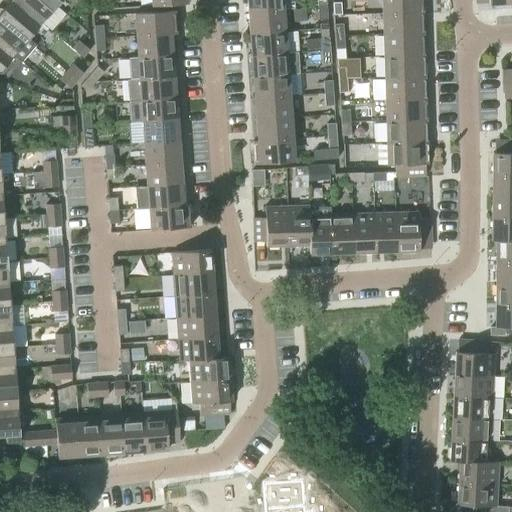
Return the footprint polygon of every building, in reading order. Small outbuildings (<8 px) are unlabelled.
[(42,22),(16,0),(10,0),(0,12),(0,14),(28,38),(42,22)] [(57,5),(50,0),(16,0),(42,22),(57,5)] [(283,10),(282,0),(247,0),(248,11),(283,10)] [(380,0),(381,13),(421,12),(420,0),(380,0)] [(326,19),(325,6),(317,7),(317,20),(326,19)] [(135,13),(136,35),(171,33),(171,34),(175,34),(174,10),(135,13)] [(284,31),(283,10),(248,11),(250,33),(284,31)] [(422,33),(421,12),(381,13),(382,35),(422,33)] [(28,38),(0,14),(0,42),(14,54),(22,61),(36,44),(28,38)] [(333,24),(334,37),(342,36),(341,24),(333,24)] [(93,26),(94,38),(102,37),(101,26),(93,26)] [(286,52),(284,31),(250,33),(251,54),(286,52)] [(172,55),(171,34),(171,33),(136,35),(138,57),(172,55)] [(423,55),(422,33),(382,35),(382,57),(423,55)] [(344,49),(342,36),(334,37),(335,49),(344,49)] [(104,51),(102,37),(94,38),(95,51),(104,51)] [(319,38),(320,51),(329,50),(328,38),(319,38)] [(82,58),(83,57),(88,50),(78,40),(71,48),(82,58)] [(14,54),(0,42),(0,71),(6,76),(9,76),(22,61),(14,54)] [(330,63),(329,50),(320,51),(321,64),(330,63)] [(287,74),(286,52),(251,54),(253,76),(287,74)] [(297,52),(286,52),(287,74),(298,73),(297,52)] [(174,76),(172,55),(138,57),(139,78),(174,76)] [(423,77),(423,55),(382,57),(383,78),(423,77)] [(72,63),(67,70),(78,79),(83,73),(72,63)] [(95,67),(88,75),(95,81),(102,73),(95,67)] [(336,67),(337,80),(346,79),(345,67),(336,67)] [(78,79),(67,70),(59,79),(69,88),(78,79)] [(289,95),(287,74),(253,76),(255,97),(289,95)] [(86,91),(95,81),(88,75),(79,85),(86,91)] [(175,98),(174,76),(139,78),(127,79),(129,100),(175,98)] [(424,98),(423,77),(383,78),(372,79),(372,100),(384,100),(424,98)] [(347,91),(346,79),(337,80),(338,92),(347,91)] [(322,81),(323,93),(332,92),(331,81),(322,81)] [(333,105),(332,92),(323,93),(324,106),(333,105)] [(290,117),(289,95),(255,97),(256,119),(290,117)] [(177,119),(175,98),(129,100),(130,122),(142,121),(177,119)] [(425,120),(424,98),(384,100),(385,122),(425,120)] [(339,110),(340,123),(348,122),(347,110),(339,110)] [(82,113),(83,126),(91,125),(91,113),(82,113)] [(61,116),(62,126),(75,125),(74,115),(61,116)] [(292,138),(290,117),(256,119),(258,140),(292,138)] [(178,141),(177,119),(142,121),(144,142),(178,141)] [(425,141),(425,120),(385,122),(385,123),(385,124),(385,141),(385,143),(425,141)] [(350,135),(348,122),(340,123),(341,135),(350,135)] [(325,124),(326,136),(335,135),(334,123),(325,124)] [(385,123),(373,124),(374,142),(385,141),(385,124),(385,123)] [(76,135),(75,125),(62,126),(63,136),(76,135)] [(91,125),(83,126),(84,146),(93,146),(91,125)] [(336,148),(335,135),(326,136),(327,149),(336,148)] [(293,160),(292,138),(258,140),(252,140),(254,163),(293,160)] [(180,162),(178,141),(144,142),(145,164),(180,162)] [(426,164),(425,141),(385,143),(386,166),(393,165),(394,178),(425,177),(424,164),(426,164)] [(11,152),(0,152),(0,170),(0,174),(13,173),(11,152)] [(511,152),(492,152),(491,175),(511,174),(511,152)] [(105,154),(106,166),(114,166),(113,153),(105,154)] [(42,160),(43,171),(56,170),(56,159),(42,160)] [(181,184),(180,162),(145,164),(147,185),(181,184)] [(115,178),(114,166),(106,166),(106,178),(115,178)] [(307,175),(306,166),(293,167),(294,176),(307,175)] [(318,166),(306,166),(307,175),(307,179),(319,179),(318,166)] [(251,170),(252,180),(264,179),(263,169),(251,170)] [(43,171),(31,172),(32,187),(57,184),(56,170),(43,171)] [(371,172),(372,181),(384,180),(384,172),(371,172)] [(350,182),(350,173),(337,174),(337,182),(350,182)] [(362,173),(350,173),(350,182),(362,181),(362,173)] [(511,196),(511,174),(491,175),(491,196),(511,196)] [(183,204),(181,184),(147,185),(135,186),(136,208),(148,207),(183,205),(183,204)] [(511,217),(511,196),(491,196),(491,218),(511,217)] [(108,198),(108,210),(117,210),(116,197),(108,198)] [(46,203),(46,213),(59,212),(59,202),(46,203)] [(187,204),(183,204),(183,205),(148,207),(150,229),(189,226),(187,204)] [(308,243),(309,213),(308,204),(286,205),(287,244),(308,243)] [(287,244),(286,205),(264,205),(264,217),(252,217),(253,241),(265,240),(265,244),(287,244)] [(118,222),(117,210),(108,210),(109,223),(118,222)] [(416,210),(394,211),(395,250),(417,249),(417,228),(429,228),(429,218),(416,218),(416,210)] [(395,250),(394,211),(373,212),(374,251),(395,250)] [(60,225),(59,212),(46,213),(40,214),(40,227),(60,225)] [(352,251),(351,212),(330,213),(331,252),(352,251)] [(374,251),(373,212),(351,212),(352,251),(374,251)] [(331,252),(330,213),(309,213),(308,243),(309,253),(331,252)] [(511,239),(511,217),(491,218),(491,240),(495,240),(495,239),(511,239)] [(511,239),(495,239),(495,240),(495,261),(511,260),(511,239)] [(49,248),(49,258),(62,257),(62,247),(49,248)] [(170,251),(172,273),(211,271),(209,248),(170,251)] [(63,267),(62,257),(49,258),(50,268),(63,267)] [(511,282),(511,260),(495,261),(494,282),(511,282)] [(0,282),(8,282),(7,261),(0,261),(0,282)] [(113,265),(114,278),(122,277),(121,264),(113,265)] [(212,292),(211,271),(172,273),(173,295),(212,292)] [(123,290),(122,277),(114,278),(115,291),(123,290)] [(0,304),(10,304),(8,282),(0,282),(0,304)] [(511,303),(511,282),(494,282),(494,303),(511,303)] [(51,291),(52,301),(65,300),(64,290),(51,291)] [(214,314),(212,292),(173,295),(175,317),(214,314)] [(66,310),(65,300),(52,301),(53,311),(66,310)] [(511,303),(494,303),(493,326),(504,326),(504,333),(511,333),(511,303)] [(0,326),(11,325),(10,304),(0,304),(0,326)] [(13,305),(14,344),(25,344),(24,304),(13,305)] [(116,308),(117,321),(126,320),(125,308),(116,308)] [(215,335),(214,314),(175,317),(176,338),(215,335)] [(127,333),(126,320),(117,321),(117,333),(127,333)] [(0,347),(13,347),(11,325),(0,326),(0,347)] [(493,326),(490,326),(490,334),(504,335),(504,333),(504,326),(493,326)] [(54,333),(55,344),(68,343),(67,332),(54,333)] [(217,356),(215,335),(176,338),(178,361),(187,360),(217,357),(217,356)] [(455,351),(453,373),(493,375),(494,353),(487,353),(487,341),(477,340),(477,352),(455,351)] [(69,353),(68,343),(55,344),(56,354),(69,353)] [(0,369),(14,368),(13,347),(0,347),(0,369)] [(119,349),(119,361),(129,361),(128,348),(119,349)] [(226,356),(217,356),(217,357),(187,360),(189,381),(228,378),(226,356)] [(130,373),(129,361),(119,361),(120,373),(130,373)] [(61,378),(60,365),(50,366),(51,379),(61,378)] [(70,365),(60,365),(61,378),(71,377),(70,365)] [(0,391),(16,390),(14,368),(0,369),(0,391)] [(492,397),(493,375),(453,373),(452,395),(492,397)] [(230,400),(228,378),(189,381),(191,403),(198,402),(199,414),(229,412),(228,400),(230,400)] [(123,381),(113,381),(114,394),(123,393),(123,381)] [(97,395),(96,382),(87,383),(88,396),(97,395)] [(106,382),(96,382),(97,395),(107,394),(106,382)] [(0,412),(17,411),(16,390),(0,391),(0,412)] [(491,419),(492,397),(452,395),(451,417),(491,419)] [(141,399),(142,412),(169,410),(168,397),(141,399)] [(169,410),(142,412),(145,450),(167,449),(167,442),(165,419),(177,418),(176,410),(169,410)] [(19,433),(17,411),(0,412),(0,435),(5,435),(5,447),(30,445),(30,432),(19,433)] [(145,450),(142,412),(120,414),(123,452),(145,450)] [(123,452),(120,414),(99,415),(102,454),(123,452)] [(102,454),(99,415),(77,417),(80,455),(102,454)] [(80,455),(77,417),(55,418),(55,430),(44,431),(45,444),(56,443),(57,457),(80,455)] [(490,440),(491,419),(451,417),(450,438),(490,440)] [(177,418),(165,419),(167,442),(178,441),(177,418)] [(44,431),(30,432),(30,445),(45,444),(44,431)] [(489,462),(490,440),(450,438),(449,461),(459,461),(489,462)] [(498,462),(489,462),(459,461),(458,482),(497,484),(498,462)] [(303,479),(263,483),(264,511),(305,511),(305,510),(303,479)] [(496,505),(497,484),(458,482),(457,504),(469,505),(468,511),(507,511),(508,506),(496,505)]
